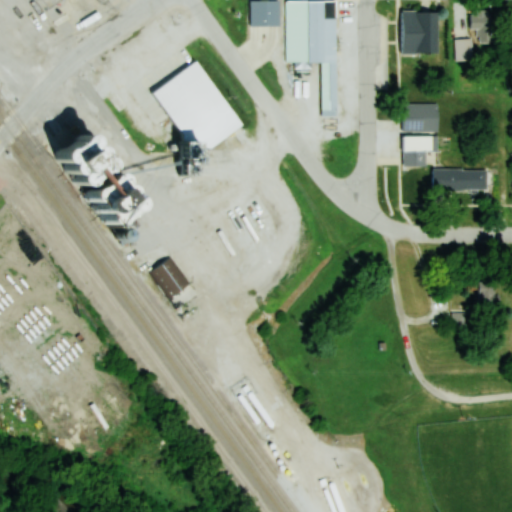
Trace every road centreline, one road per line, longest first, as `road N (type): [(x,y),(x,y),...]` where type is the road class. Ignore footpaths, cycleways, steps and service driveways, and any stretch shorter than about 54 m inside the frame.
road 1 (residential): [(385,225),(337,193),(309,161),(191,0)]
road 2 (residential): [(370,217),(365,0)]
road 3 (tertiary): [(0,139),(86,47),(154,0)]
road 4 (residential): [(447,398),(422,381),(410,360),(385,225)]
road 5 (residential): [(511,233),(412,233),(385,225)]
